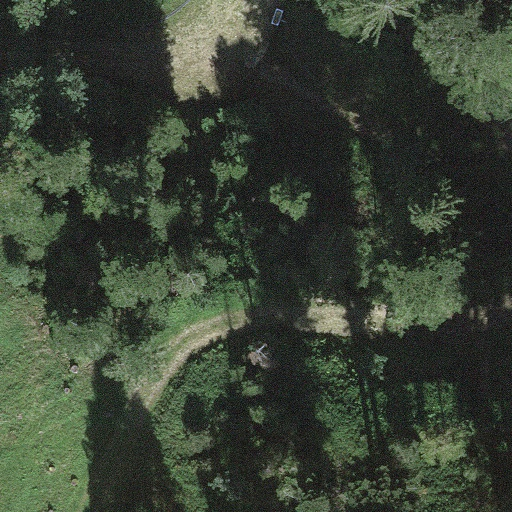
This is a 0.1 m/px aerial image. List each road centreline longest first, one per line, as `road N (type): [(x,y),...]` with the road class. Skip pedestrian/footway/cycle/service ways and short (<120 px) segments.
road 1 (track): [(92,511),(123,428),(169,357),(214,327),(279,318),(467,317),(511,308)]
road 2 (track): [(259,0),(249,45),(227,60),(185,66),(0,56)]
